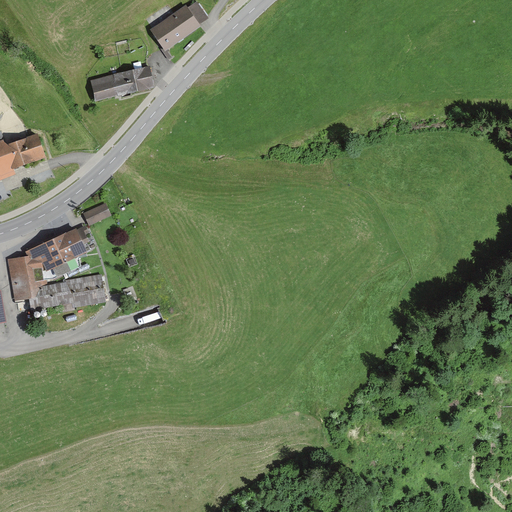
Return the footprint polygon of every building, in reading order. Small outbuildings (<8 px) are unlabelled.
[(167,59),(169,57),(165,51),(166,49),(165,47),(196,24),(205,18),(193,2),(185,8),(151,33),(162,48),(159,49),(167,59)] [(116,94),(152,87),(148,68),(112,74),(88,80),(89,85),(91,85),(93,99),(116,94)] [(0,163),(3,171),(43,157),(35,135),(18,141),(17,139),(14,140),(15,142),(4,146),(0,147),(0,163)] [(103,205),(84,214),(88,224),(108,215),(103,205)] [(62,235),(37,247),(48,268),(49,270),(48,271),(52,279),(61,275),(60,274),(76,266),(72,257),(76,255),(77,255),(84,252),(80,244),(86,241),(80,229),(74,231),(74,229),(62,235)] [(29,298),(30,308),(60,303),(66,302),(71,301),(72,301),(65,287),(64,287),(64,284),(43,287),(42,280),(40,270),(48,268),(37,247),(25,252),(28,257),(9,261),(15,300),(29,298)] [(72,301),(71,301),(72,307),(104,301),(100,275),(63,281),(64,284),(64,287),(65,287),(72,301)]
